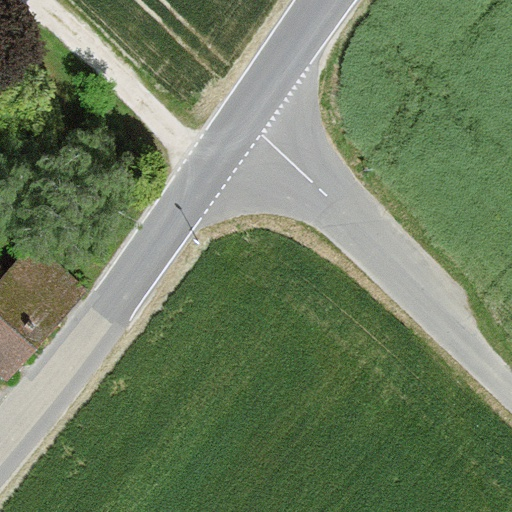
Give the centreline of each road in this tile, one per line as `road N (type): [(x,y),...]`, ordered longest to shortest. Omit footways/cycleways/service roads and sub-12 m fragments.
road 1 (tertiary): [(327,0),(0,455)]
road 2 (track): [(205,170),(35,0)]
